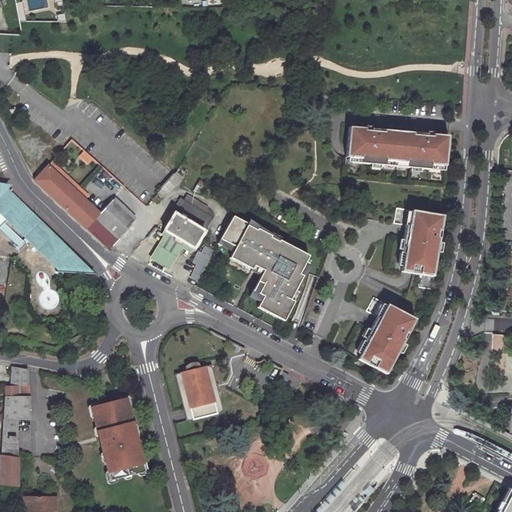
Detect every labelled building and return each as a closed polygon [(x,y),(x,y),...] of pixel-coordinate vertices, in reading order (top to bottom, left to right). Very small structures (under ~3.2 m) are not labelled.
[(365,129),(349,127),(346,158),(362,159),(361,164),(385,166),(385,161),(396,162),(407,163),(407,168),(430,169),(431,165),(446,166),(449,136),(433,134),(433,137),(365,131),(365,129)] [(80,156),(88,163),(93,158),(84,151),(80,156)] [(48,165),(85,198),(89,194),(52,161),(48,165)] [(85,198),(48,165),(34,179),(88,230),(102,214),(85,198)] [(0,254),(13,257),(29,273),(28,302),(30,309),(35,315),(40,319),(46,321),(51,320),(57,318),(62,314),(64,310),(66,304),(64,296),(62,291),(57,287),(55,283),(55,275),(64,275),(64,272),(84,273),(85,267),(87,268),(7,188),(6,189),(2,185),(0,184),(0,254)] [(194,249),(213,216),(183,199),(165,231),(194,249)] [(134,221),(113,203),(88,230),(109,249),(134,221)] [(443,217),(396,208),(393,224),(405,226),(402,242),(400,250),(400,254),(403,255),(400,267),(399,273),(431,279),(436,252),(437,245),(438,239),(436,239),(437,232),(440,233),(443,217)] [(277,247),(262,237),(238,275),(260,289),(268,277),(260,273),(277,247)] [(413,320),(371,298),(364,312),(374,318),(367,332),(363,340),(361,343),(364,344),(358,355),(355,360),(384,375),(396,353),(400,345),(402,340),(400,339),(404,333),(406,334),(413,320)] [(361,343),(355,354),(358,355),(364,344),(361,343)] [(184,408),(186,420),(222,412),(218,391),(216,384),(212,366),(201,368),(200,362),(193,363),(190,364),(186,366),(187,371),(175,374),(184,408)] [(11,366),(11,386),(28,387),(27,370),(12,367),(11,366)] [(3,418),(16,419),(28,420),(28,387),(11,386),(5,386),(3,418)] [(107,409),(127,404),(125,399),(105,404),(107,409)] [(144,472),(127,405),(127,404),(107,409),(105,404),(91,408),(109,481),(144,472)] [(0,456),(0,457),(15,460),(16,419),(3,418),(0,456)] [(15,460),(0,457),(0,483),(16,485),(15,460)] [(497,511),(511,511),(511,491),(509,490),(497,511)] [(485,498),(475,493),(471,501),(481,506),(485,498)] [(54,498),(30,497),(21,497),(21,511),(27,511),(48,511),(49,511),(54,511),(54,498)]
